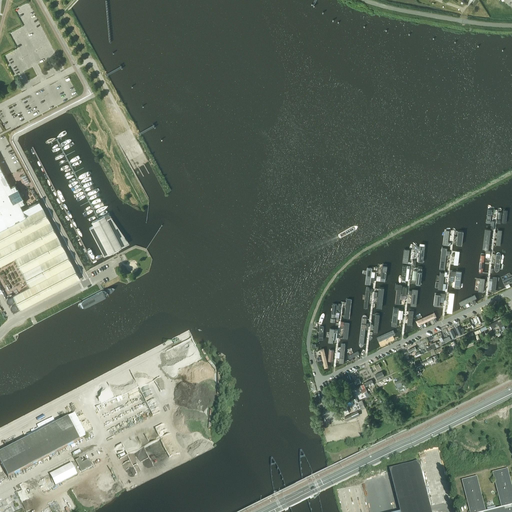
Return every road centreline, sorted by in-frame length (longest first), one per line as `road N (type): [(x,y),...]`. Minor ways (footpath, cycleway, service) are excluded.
road 1 (residential): [(310,323),(308,352),(319,380),(510,290)]
road 2 (tertiary): [(270,511),(511,391)]
road 3 (unclassified): [(511,25),(364,0)]
road 4 (residential): [(0,333),(114,270)]
